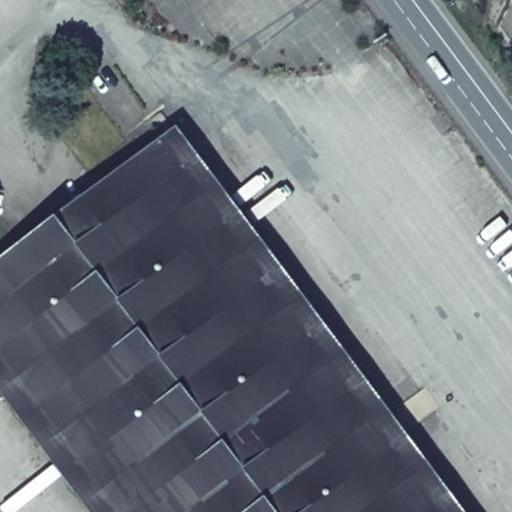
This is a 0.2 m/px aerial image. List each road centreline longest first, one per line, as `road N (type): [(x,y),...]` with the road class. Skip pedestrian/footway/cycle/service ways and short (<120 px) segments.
road 1 (secondary): [(394,0),(511,157)]
road 2 (secondary): [(511,123),(419,0)]
